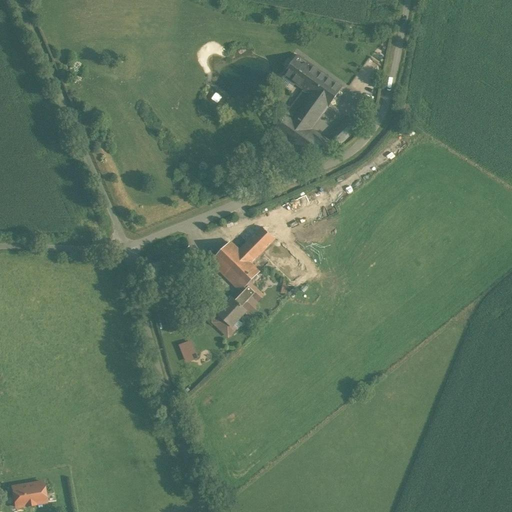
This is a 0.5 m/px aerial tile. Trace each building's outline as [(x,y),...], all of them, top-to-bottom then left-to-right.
[(342,87),(297,55),(282,75),(303,90),(327,108),(342,87)] [(327,108),(303,90),(287,112),(311,130),(327,108)] [(287,112),(273,131),(308,156),(325,139),(311,130),(287,112)] [(349,116),(330,134),(340,144),(358,126),(349,116)] [(247,243),(238,234),(210,262),(242,293),(248,287),(247,285),(259,272),(251,263),(261,253),(274,239),(274,238),(262,227),(247,243)] [(274,239),(261,253),(269,262),(290,281),(304,267),(275,238),(274,238),(274,239)] [(261,253),(251,263),(259,272),(269,262),(261,253)] [(185,328),(170,280),(155,284),(170,333),(185,328)] [(233,298),(218,314),(219,316),(231,327),(231,326),(246,311),(242,307),(252,297),(255,293),(248,287),(242,293),(235,300),(233,298)] [(252,297),(242,307),(246,311),(248,312),(250,310),(255,309),(255,304),(257,302),(252,297)] [(231,327),(219,316),(213,322),(228,336),(235,329),(231,326),(231,327)] [(188,363),(200,357),(193,343),(181,348),(188,363)] [(42,482),(12,487),(15,507),(25,505),(25,506),(35,504),(45,502),(42,482)]
